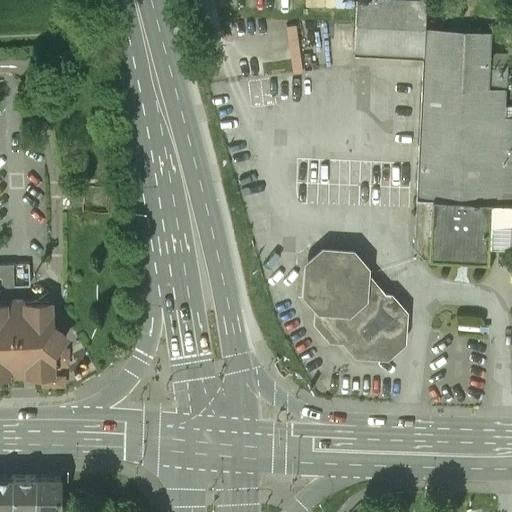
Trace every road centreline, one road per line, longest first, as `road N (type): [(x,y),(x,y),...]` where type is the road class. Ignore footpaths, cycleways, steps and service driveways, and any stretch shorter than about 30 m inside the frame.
road 1 (primary): [(185,198),(134,0)]
road 2 (secondary): [(180,273),(137,366),(67,431)]
road 3 (primary): [(238,369),(211,237),(185,198)]
road 4 (primary): [(180,273),(196,438)]
road 5 (track): [(141,29),(0,38)]
road 6 (primary): [(349,445),(321,417),(238,369)]
road 7 (primary): [(511,448),(379,447)]
road 8 (secondary): [(196,438),(67,431)]
